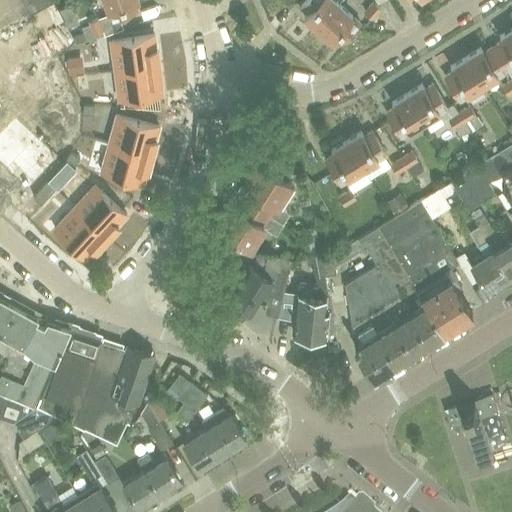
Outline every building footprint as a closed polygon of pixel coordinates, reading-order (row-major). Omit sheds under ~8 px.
[(53,0),(28,0),(25,2),(31,12),(29,13),(30,14),(34,11),(54,1),(53,0)] [(105,0),(109,9),(112,17),(137,8),(133,0),(105,0)] [(339,4),(334,0),(305,0),(301,6),(308,12),(304,15),(318,27),(339,4)] [(30,14),(28,15),(34,25),(59,12),(53,2),(34,11),(30,14)] [(373,2),(365,13),(373,20),(381,9),(373,2)] [(318,27),(331,39),(334,35),(341,41),(359,21),(339,4),(318,27)] [(59,12),(34,25),(40,36),(64,23),(59,12)] [(100,18),(88,22),(89,25),(93,34),(104,30),(100,18)] [(89,25),(82,27),(84,33),(85,36),(87,40),(105,34),(106,34),(104,30),(93,34),(89,25)] [(507,68),(511,64),(511,27),(500,35),(502,40),(493,45),(507,68)] [(154,33),(111,39),(115,69),(159,62),(157,46),(156,46),(154,33)] [(493,45),(491,47),(483,51),(480,47),(465,56),(482,83),(507,68),(493,45)] [(3,51),(0,53),(0,64),(1,65),(9,56),(3,51)] [(465,56),(450,66),(453,70),(445,75),(459,98),(482,83),(465,56)] [(82,57),(69,59),(70,74),(84,72),(82,57)] [(46,72),(40,78),(49,86),(62,72),(56,61),(48,69),(46,72)] [(159,62),(115,69),(119,98),(125,97),(126,106),(160,108),(158,92),(162,92),(160,79),(161,79),(159,62)] [(40,66),(32,75),(38,80),(40,78),(46,72),(40,66)] [(423,120),(439,110),(446,105),(432,83),(425,88),(422,83),(407,92),(423,120)] [(407,92),(392,102),(394,106),(387,111),(401,134),(423,120),(407,92)] [(84,95),(83,103),(95,104),(96,96),(84,95)] [(73,103),(72,121),(82,121),(83,103),(73,103)] [(83,103),(83,112),(93,113),(94,104),(83,103)] [(447,120),(452,129),(474,115),(469,107),(447,120)] [(117,113),(109,142),(152,154),(156,138),(155,138),(159,125),(117,113)] [(15,117),(0,132),(0,163),(0,164),(1,164),(6,169),(36,137),(15,117)] [(363,167),(385,153),(371,130),(364,135),(361,131),(346,140),(363,167)] [(36,137),(6,169),(9,171),(9,172),(20,183),(21,182),(28,189),(58,157),(36,137)] [(346,140),(331,149),(334,154),(326,159),(340,181),(363,167),(346,140)] [(109,142),(101,170),(143,182),(147,169),(147,170),(152,154),(109,142)] [(511,142),(502,148),(511,164),(511,142)] [(490,155),(501,173),(511,166),(511,164),(502,148),(490,155)] [(70,151),(66,158),(76,165),(80,158),(70,151)] [(412,152),(389,165),(395,175),(407,168),(413,177),(423,171),(412,152)] [(489,180),(501,173),(490,155),(451,179),(470,210),(497,194),(489,180)] [(66,158),(61,165),(72,171),(76,165),(66,158)] [(240,196),(269,214),(276,204),(277,205),(291,183),(290,174),(276,165),(272,171),(257,162),(244,184),(247,186),(240,196)] [(47,180),(39,189),(45,194),(53,186),(47,180)] [(95,184),(75,205),(107,236),(118,224),(118,223),(127,214),(95,184)] [(421,198),(432,216),(450,205),(439,187),(421,198)] [(339,198),(345,206),(356,198),(350,190),(339,198)] [(388,202),(395,214),(409,205),(402,193),(388,202)] [(278,234),(284,224),(269,214),(240,196),(234,206),(231,204),(217,226),(228,233),(226,237),(237,244),(239,240),(251,247),(264,225),(278,234)] [(432,216),(421,198),(378,225),(443,330),(472,312),(458,288),(462,286),(450,267),(459,261),(432,216)] [(75,205),(54,227),(86,257),(95,247),(96,248),(107,236),(75,205)] [(511,238),(503,244),(485,215),(476,220),(479,225),(488,239),(494,249),(509,275),(511,273),(511,238)] [(373,373),(443,330),(378,225),(333,253),(322,255),(325,271),(326,275),(337,273),(335,265),(366,246),(377,262),(345,282),(356,343),(354,344),(373,373)] [(479,245),(488,239),(479,225),(470,231),(479,245)] [(310,253),(321,251),(317,226),(299,229),(302,243),(308,242),(310,253)] [(487,288),(509,275),(494,249),(472,263),(487,288)] [(325,271),(322,255),(321,251),(310,253),(314,273),(325,271)] [(283,296),(292,259),(268,252),(264,267),(261,272),(250,264),(243,275),(240,273),(236,274),(232,280),(233,284),(236,286),(229,296),(251,310),(263,292),(267,291),(269,293),(283,296)] [(316,296),(318,283),(299,281),(293,331),(326,335),(329,312),(325,312),(326,297),(316,296)] [(36,406),(70,326),(38,316),(0,295),(0,414),(14,419),(36,406)] [(128,344),(127,347),(71,329),(72,327),(70,326),(36,406),(57,416),(58,415),(116,441),(128,421),(132,422),(155,353),(128,344)] [(195,410),(207,393),(189,380),(177,395),(185,401),(184,402),(195,410)] [(492,391),(445,405),(452,426),(462,423),(464,428),(482,423),(481,417),(498,412),(492,391)] [(149,403),(160,420),(168,415),(157,399),(149,403)] [(149,403),(148,402),(142,411),(150,425),(149,427),(162,449),(173,442),(160,420),(149,403)] [(188,419),(195,410),(184,402),(177,410),(188,419)] [(202,418),(207,426),(223,452),(246,437),(230,411),(228,413),(223,405),(202,418)] [(24,436),(57,416),(36,406),(14,419),(24,436)] [(199,466),(223,452),(207,426),(183,440),(199,466)] [(102,447),(92,453),(96,458),(98,462),(104,459),(108,456),(102,447)] [(88,451),(77,458),(90,479),(101,472),(96,464),(88,451)] [(167,455),(156,463),(148,451),(138,457),(145,469),(159,491),(181,478),(167,455)] [(101,472),(109,485),(120,478),(107,457),(96,464),(101,472)] [(137,505),(159,491),(145,469),(123,483),(137,505)] [(58,493),(48,477),(34,485),(51,511),(88,511),(80,498),(72,485),(58,493)] [(91,491),(80,498),(88,511),(117,511),(98,481),(89,487),(91,491)] [(27,511),(20,497),(10,503),(14,511),(27,511)] [(371,511),(361,503),(357,503),(350,497),(341,506),(334,511),(333,511),(371,511)]
